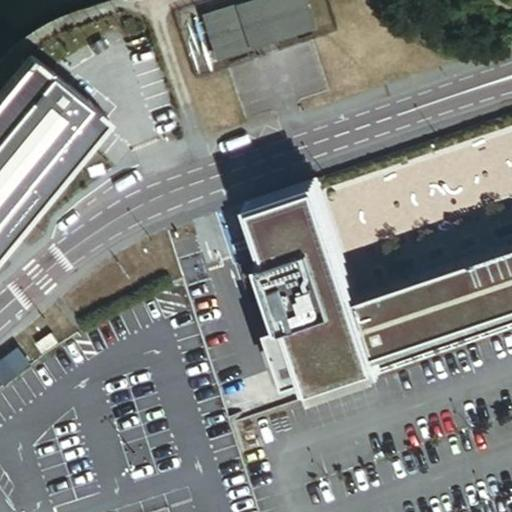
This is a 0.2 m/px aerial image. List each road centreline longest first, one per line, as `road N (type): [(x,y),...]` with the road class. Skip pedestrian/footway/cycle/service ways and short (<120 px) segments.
road 1 (tertiary): [(511,80),(118,221),(0,318)]
road 2 (unknown): [(151,0),(35,37),(0,65)]
